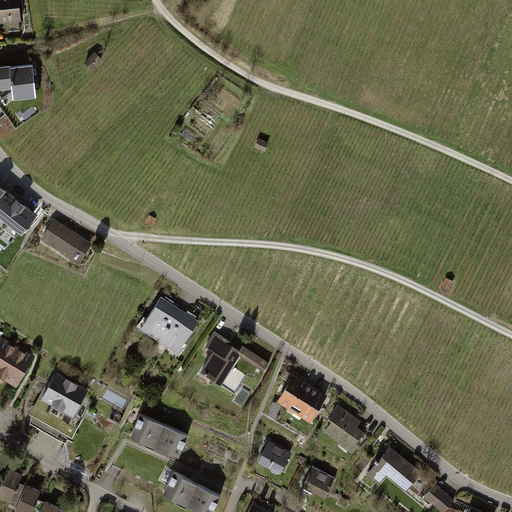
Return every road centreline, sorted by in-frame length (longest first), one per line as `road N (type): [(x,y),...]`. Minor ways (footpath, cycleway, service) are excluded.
road 1 (residential): [(0,156),(51,203),(349,389),(464,481),(511,502)]
road 2 (track): [(511,339),(332,257),(194,242),(135,239),(123,246)]
road 3 (track): [(511,181),(264,84),(198,43),(160,6)]
